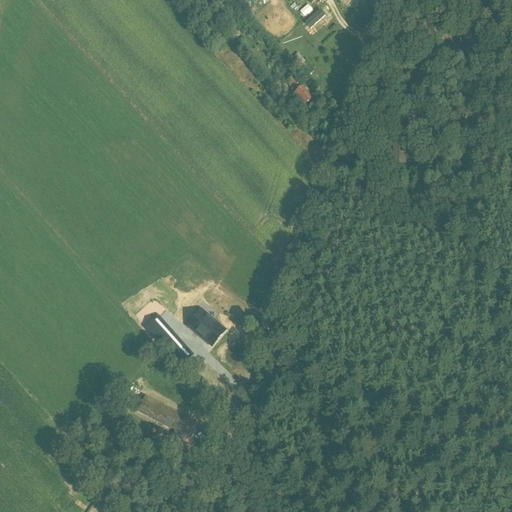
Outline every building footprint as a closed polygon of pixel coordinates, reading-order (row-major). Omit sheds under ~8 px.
[(321,4),(302,21),(311,31),(329,14),(321,4)] [(303,107),(313,97),(294,76),(292,77),(286,82),(295,93),(293,95),(303,107)] [(414,149),(414,141),(395,140),(394,164),(405,165),(405,149),(414,149)] [(144,304),(156,316),(177,294),(165,283),(144,304)] [(198,311),(186,327),(209,348),(221,332),(198,311)] [(158,317),(146,328),(178,367),(191,356),(158,317)] [(181,419),(176,417),(178,413),(145,395),(136,412),(169,430),(170,428),(175,431),(169,443),(185,452),(198,427),(182,418),(181,419)]
